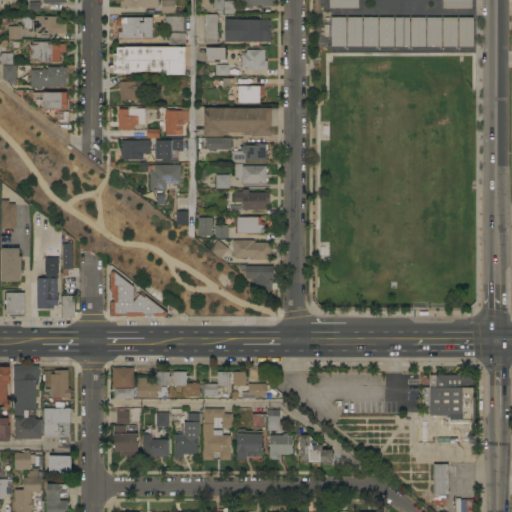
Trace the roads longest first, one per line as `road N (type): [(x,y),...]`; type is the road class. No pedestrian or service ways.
road 1 (residential): [(292,340),(294,0)]
road 2 (tertiary): [(496,340),(495,0)]
road 3 (residential): [(91,511),(89,259)]
road 4 (residential): [(91,487),(327,486)]
road 5 (secondary): [(292,340),(496,340)]
road 6 (tertiary): [(91,153),(90,0)]
road 7 (secondary): [(90,341),(241,340)]
